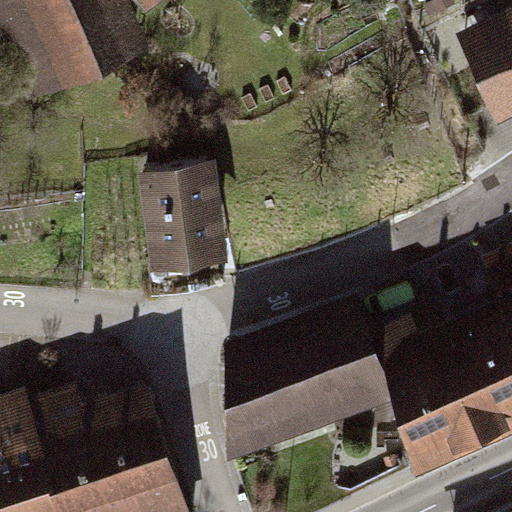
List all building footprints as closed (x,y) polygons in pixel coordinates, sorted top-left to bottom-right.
[(123,0),(34,0),(70,80),(144,46),(123,0)] [(511,11),(488,24),(511,71),(511,11)] [(210,158),(146,168),(160,255),(151,256),(158,291),(191,288),(230,281),(210,158)] [(232,455),(393,396),(361,297),(233,342),(232,455)] [(423,459),(511,416),(511,321),(506,307),(426,342),(415,316),(385,330),(423,459)] [(46,387),(82,511),(132,511),(153,506),(154,511),(202,511),(160,371),(95,390),(90,374),(46,387)] [(0,511),(82,511),(46,387),(43,375),(0,387),(0,511)]
